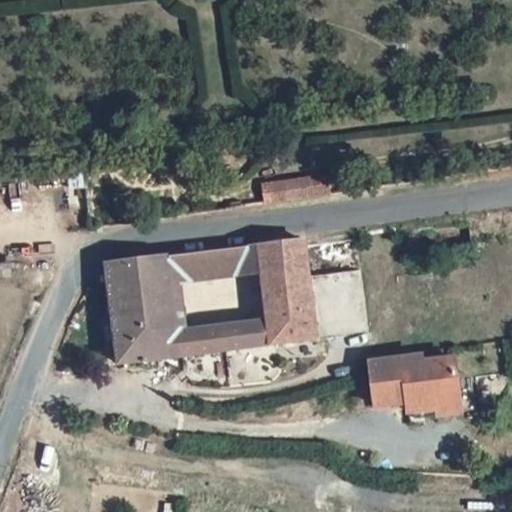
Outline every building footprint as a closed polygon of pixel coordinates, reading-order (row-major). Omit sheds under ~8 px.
[(283,201),(329,194),(326,173),(280,180),(283,201)] [(360,328),(379,326),(403,323),(402,316),(391,225),(297,235),(309,335),(360,328)] [(296,231),(254,236),(257,258),(264,306),(258,306),(264,341),(309,335),(297,235),(296,231)] [(159,261),(168,260),(170,272),(257,258),(254,236),(157,249),(159,261)] [(174,292),(170,272),(168,260),(159,261),(157,249),(106,256),(103,260),(119,361),(175,352),(170,321),(164,294),(174,292)] [(264,341),(258,306),(212,314),(218,347),(264,341)] [(175,352),(218,347),(212,314),(170,321),(175,352)] [(403,323),(379,326),(382,354),(365,356),(372,399),(403,395),(407,415),(473,406),(467,368),(454,370),(451,349),(408,356),(403,323)] [(360,328),(365,356),(382,354),(379,326),(360,328)]
